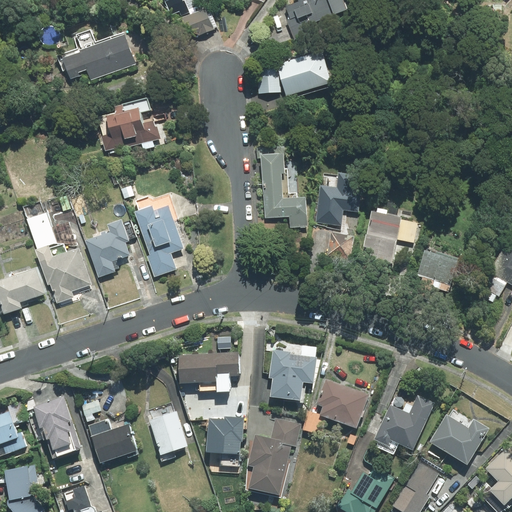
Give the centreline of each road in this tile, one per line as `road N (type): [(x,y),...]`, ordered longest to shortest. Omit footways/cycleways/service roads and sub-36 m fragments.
road 1 (residential): [(511,379),(371,318),(247,294)]
road 2 (residential): [(247,294),(0,370)]
road 3 (residential): [(223,70),(240,167),(247,294)]
